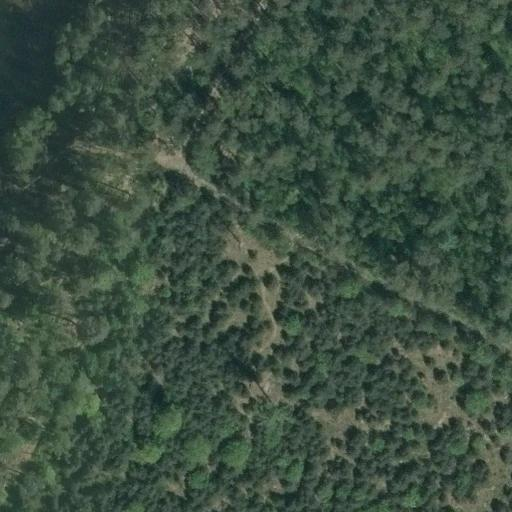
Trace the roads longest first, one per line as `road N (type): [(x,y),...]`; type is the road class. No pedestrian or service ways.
road 1 (track): [(0,486),(266,0)]
road 2 (track): [(511,348),(175,173)]
